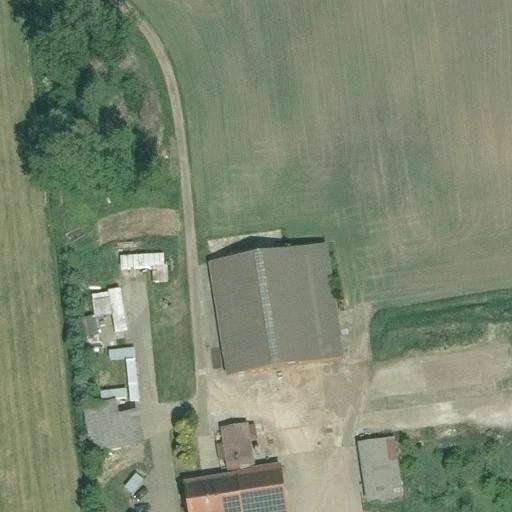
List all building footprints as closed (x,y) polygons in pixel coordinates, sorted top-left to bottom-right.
[(325,247),(211,263),(227,374),(341,357),(325,247)] [(163,268),(162,254),(115,257),(115,270),(163,268)] [(92,315),(75,318),(81,352),(99,349),(95,328),(92,315)] [(125,401),(136,401),(134,360),(122,361),(125,401)] [(78,407),(87,453),(138,444),(131,409),(112,413),(110,401),(78,407)] [(221,430),(228,475),(254,471),(246,426),(221,430)] [(388,438),(349,445),(360,504),(399,497),(388,438)] [(228,475),(181,483),(185,511),(287,511),(280,466),(254,471),(228,475)]
